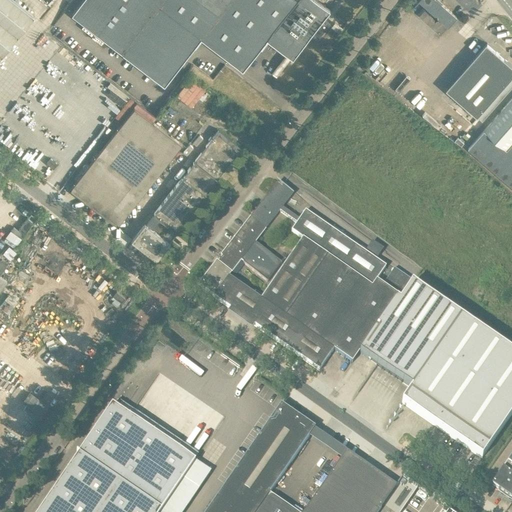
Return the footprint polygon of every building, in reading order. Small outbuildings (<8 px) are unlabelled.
[(0,0),(0,56),(33,16),(13,0),(0,0)] [(206,43),(239,0),(82,0),(72,15),(164,86),(195,46),(195,47),(201,39),(206,43)] [(239,0),(206,43),(242,70),(260,47),(261,47),(267,39),(293,59),(310,36),(317,41),(330,24),(323,19),(330,10),(316,0),(239,0)] [(448,27),(456,17),(436,0),(418,0),(418,1),(448,27)] [(511,65),(487,44),(447,90),(478,117),(511,77),(511,65)] [(511,98),(469,149),(511,186),(511,98)] [(134,108),(70,190),(117,226),(181,144),(134,108)] [(195,160),(218,178),(241,148),(218,130),(195,160)] [(51,159),(47,164),(53,169),(57,164),(51,159)] [(218,178),(195,160),(153,215),(157,218),(150,228),(145,225),(133,240),(143,248),(143,249),(156,259),(168,242),(160,237),(168,226),(176,232),(218,178)] [(228,277),(229,277),(241,261),(268,282),(282,264),(255,242),(279,211),(297,223),(292,232),(303,239),(371,287),(376,281),(386,268),(305,212),(300,218),(283,206),(292,194),(293,195),(278,183),(277,183),(279,184),(251,219),(250,218),(220,256),(222,257),(218,263),(216,262),(199,285),(213,297),(228,277)] [(6,238),(16,246),(25,235),(15,227),(6,238)] [(228,277),(212,298),(231,310),(232,308),(255,324),(254,326),(319,371),(333,350),(352,363),(359,353),(401,298),(411,283),(412,282),(394,269),(382,285),(376,281),(371,287),(303,239),(263,296),(255,291),(252,293),(229,277),(228,277)] [(511,414),(511,352),(411,283),(401,298),(359,353),(377,365),(412,389),(402,403),(482,458),(511,414)] [(116,291),(112,296),(121,302),(125,298),(116,291)] [(41,416),(49,406),(30,392),(23,402),(41,416)] [(162,511),(196,463),(112,405),(39,511),(162,511)] [(206,511),(257,511),(315,429),(281,405),(206,511)] [(378,511),(396,487),(346,452),(304,511),(378,511)] [(511,456),(492,486),(511,499),(511,456)] [(196,463),(162,511),(184,511),(211,473),(196,463)]
